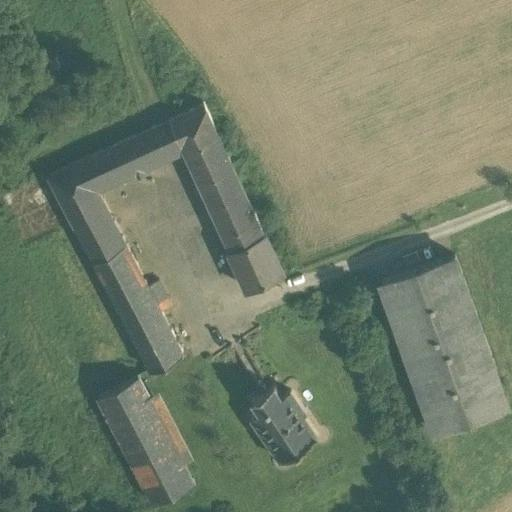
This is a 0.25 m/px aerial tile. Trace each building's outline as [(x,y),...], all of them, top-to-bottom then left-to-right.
[(203,100),(156,122),(169,154),(184,147),(217,131),(203,100)] [(156,122),(96,150),(111,177),(113,180),(169,154),(156,122)] [(217,131),(184,147),(230,247),(228,248),(245,285),(283,269),(266,231),(264,232),(217,131)] [(96,150),(48,172),(62,199),(95,182),(96,184),(111,177),(96,150)] [(96,184),(95,182),(62,199),(150,368),(183,351),(96,184)] [(509,404),(455,253),(382,279),(436,430),(509,404)] [(193,481),(137,373),(98,393),(154,501),(193,481)] [(306,412),(291,389),(282,396),(274,382),(252,398),(260,410),(251,416),(280,460),(317,435),(303,414),(306,412)]
